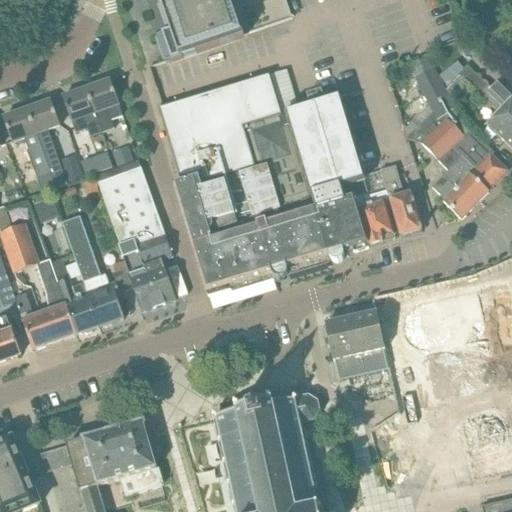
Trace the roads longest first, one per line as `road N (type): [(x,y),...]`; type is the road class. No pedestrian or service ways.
road 1 (unclassified): [(0,396),(305,301)]
road 2 (residential): [(428,505),(402,509),(386,426),(324,390),(305,301)]
road 3 (unclassified): [(305,301),(474,258),(511,229)]
road 4 (residential): [(0,80),(50,63),(85,28),(99,0)]
